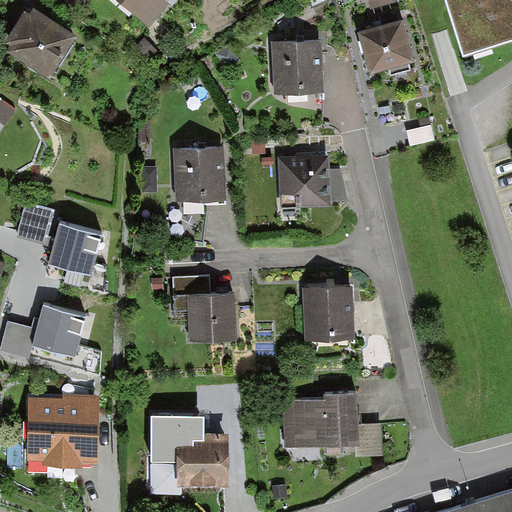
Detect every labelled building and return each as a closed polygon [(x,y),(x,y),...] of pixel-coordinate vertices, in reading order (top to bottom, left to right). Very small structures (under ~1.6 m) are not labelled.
[(118,0),(150,26),(169,4),(164,0),(118,0)] [(397,0),(367,0),(370,9),(398,2),(397,0)] [(511,0),(445,0),(462,55),(511,40),(511,0)] [(77,36),(34,9),(30,15),(25,11),(4,43),(9,46),(7,51),(50,78),(77,36)] [(404,20),(359,32),(369,73),(390,68),(392,74),(411,69),(409,64),(415,63),(404,20)] [(322,40),(272,41),(274,95),(324,94),(322,40)] [(0,97),(0,121),(5,125),(16,109),(0,97)] [(419,128),(406,131),(410,145),(434,139),(429,117),(418,119),(419,128)] [(399,134),(377,136),(378,149),(400,147),(399,134)] [(225,148),(175,150),(177,202),(226,201),(225,148)] [(320,161),(276,163),(278,208),(322,206),(320,161)] [(157,167),(143,167),(143,191),(158,191),(157,167)] [(57,211),(27,202),(16,236),(54,248),(56,238),(49,236),(57,211)] [(54,248),(50,262),(92,272),(102,230),(60,220),(56,238),(54,248)] [(163,277),(153,278),(153,290),(163,289),(163,277)] [(208,277),(174,278),(175,312),(188,312),(189,343),(236,342),(235,295),(209,296),(208,277)] [(346,293),(301,295),(302,342),(348,340),(346,293)] [(42,320),(32,358),(100,376),(102,352),(78,346),(86,316),(46,304),(42,320)] [(32,358),(42,320),(34,318),(32,328),(7,322),(0,350),(32,358)] [(96,395),(27,396),(28,480),(72,480),(72,461),(97,461),(96,395)] [(349,400),(285,403),(287,448),(351,445),(349,400)] [(193,446),(193,440),(205,440),(205,434),(205,416),(151,416),(151,463),(177,463),(177,446),(193,446)] [(385,458),(386,425),(364,425),(363,457),(385,458)] [(193,446),(177,446),(177,463),(177,487),(229,487),(229,434),(205,434),(205,440),(193,440),(193,446)] [(511,511),(511,492),(444,511),(511,511)]
